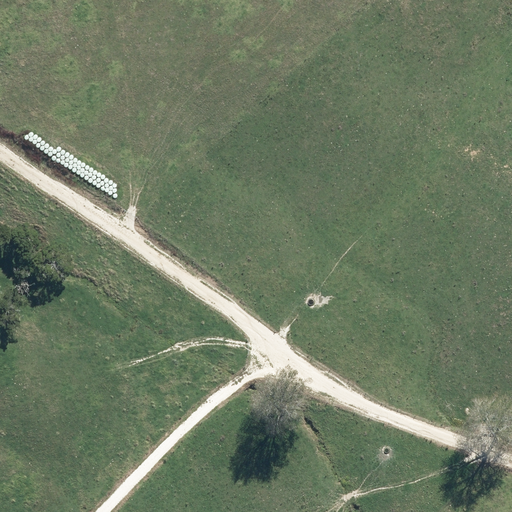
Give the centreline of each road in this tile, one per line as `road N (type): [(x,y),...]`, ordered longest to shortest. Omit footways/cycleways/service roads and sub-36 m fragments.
road 1 (track): [(0,165),(318,391),(511,468)]
road 2 (track): [(104,511),(266,352)]
